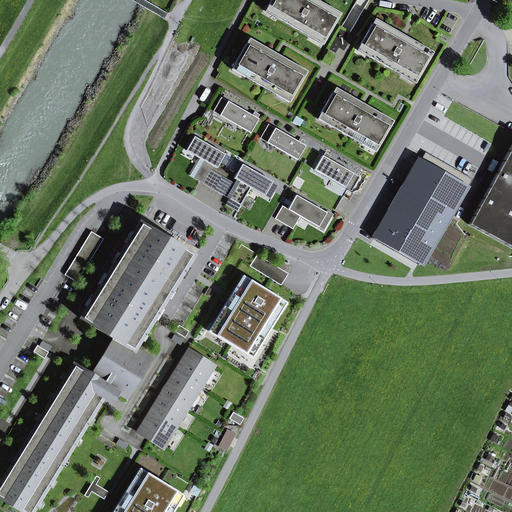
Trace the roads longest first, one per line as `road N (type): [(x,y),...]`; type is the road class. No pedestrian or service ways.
road 1 (residential): [(329,265),(484,0)]
road 2 (track): [(329,265),(205,511)]
road 3 (residential): [(329,265),(153,184)]
road 4 (residential): [(511,273),(399,281),(329,265)]
road 5 (track): [(171,35),(129,133),(133,158),(153,184)]
